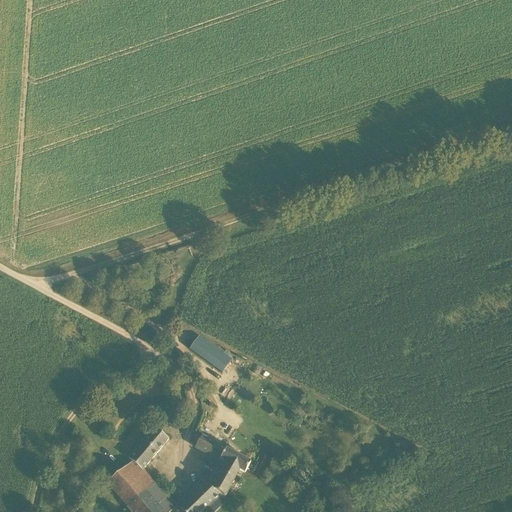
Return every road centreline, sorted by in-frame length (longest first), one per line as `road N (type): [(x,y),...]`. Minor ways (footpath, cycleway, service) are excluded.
road 1 (track): [(43,289),(511,133)]
road 2 (unclassified): [(149,350),(0,267)]
